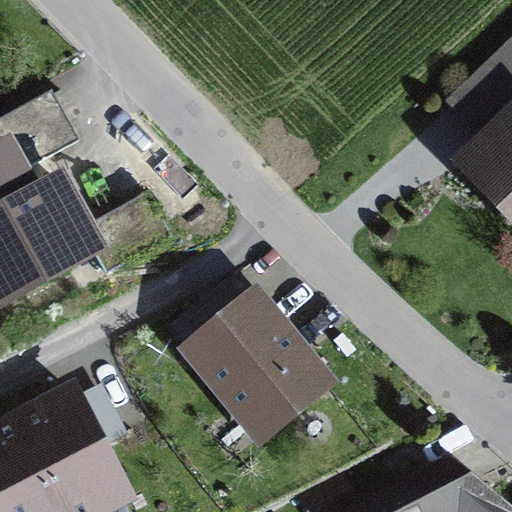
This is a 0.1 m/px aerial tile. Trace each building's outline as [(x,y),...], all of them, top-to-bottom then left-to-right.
[(511,117),(511,120),(467,163),(511,210),(511,42),(475,78),(511,117)] [(0,279),(7,293),(90,247),(105,273),(171,236),(146,191),(82,227),(58,184),(32,198),(18,174),(78,140),(50,91),(0,118),(0,144),(3,151),(0,152),(0,279)] [(261,433),(323,381),(265,310),(236,334),(226,321),(192,349),(261,433)] [(73,393),(18,422),(64,511),(91,511),(125,495),(100,447),(124,434),(104,395),(80,408),(73,393)] [(0,511),(64,511),(18,422),(0,430),(0,511)] [(354,511),(508,511),(472,482),(452,491),(440,467),(354,511)] [(343,479),(321,490),(329,505),(351,494),(343,479)]
